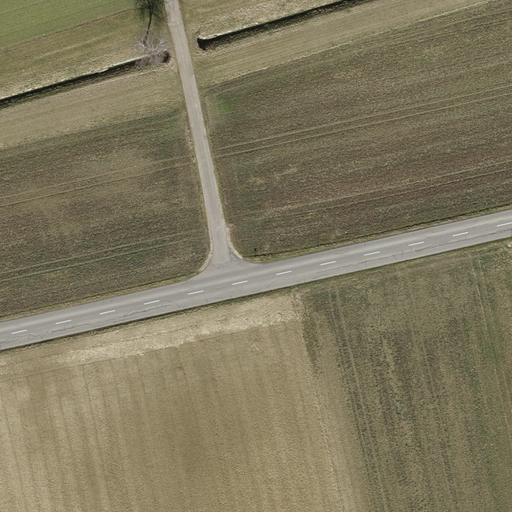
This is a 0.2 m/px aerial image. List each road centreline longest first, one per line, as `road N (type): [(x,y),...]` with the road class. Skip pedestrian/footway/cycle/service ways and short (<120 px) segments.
road 1 (tertiary): [(0,336),(511,222)]
road 2 (track): [(172,0),(228,285)]
